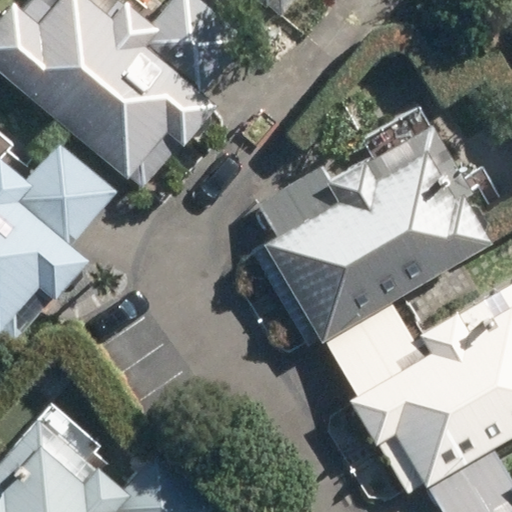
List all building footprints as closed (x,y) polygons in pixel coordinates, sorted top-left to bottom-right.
[(27,0),(7,0),(0,9),(0,69),(140,188),(217,97),(204,86),(246,35),(204,0),(163,0),(152,14),(135,0),(30,0),(29,1),(27,0)] [(324,159),(259,195),(246,234),(310,347),(323,340),(396,299),(499,240),(429,116),(331,171),(324,159)] [(0,335),(11,345),(91,258),(72,240),(118,190),(59,136),(35,163),(0,130),(0,335)] [(323,340),(407,489),(511,429),(511,272),(413,329),(396,299),(323,340)] [(51,400),(0,460),(0,511),(208,511),(213,507),(148,453),(124,482),(92,455),(102,443),(51,400)] [(511,511),(511,475),(497,450),(429,489),(442,511),(511,511)]
